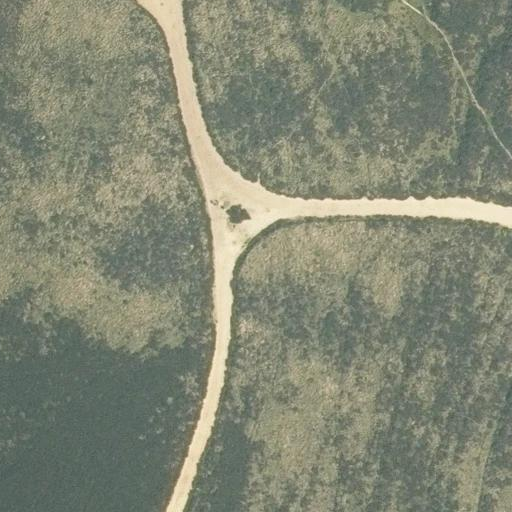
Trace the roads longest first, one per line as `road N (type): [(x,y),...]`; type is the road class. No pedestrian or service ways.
road 1 (track): [(213,206),(223,323),(212,393),(171,511)]
road 2 (track): [(213,206),(511,214)]
road 3 (track): [(169,0),(213,206)]
